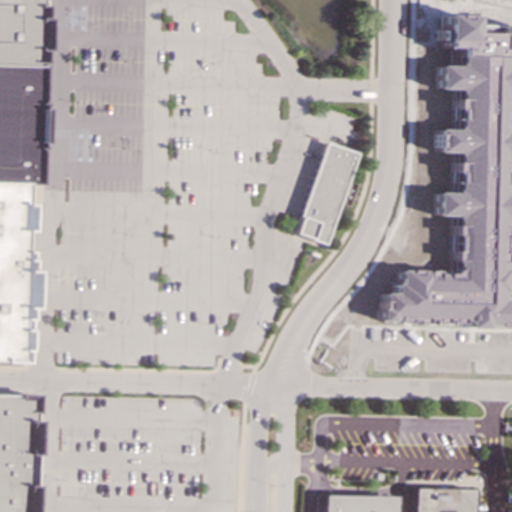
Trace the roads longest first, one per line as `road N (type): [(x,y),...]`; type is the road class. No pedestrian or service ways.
road 1 (residential): [(393,0),(392,154),(382,192),(357,247),(300,324),(274,385)]
road 2 (residential): [(274,385),(252,437),(250,511)]
road 3 (residential): [(278,511),(274,385)]
